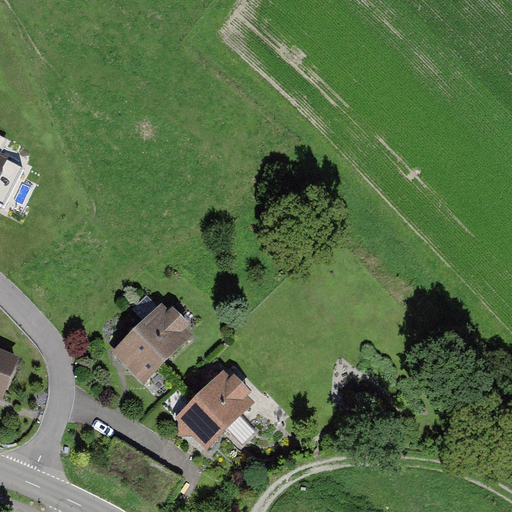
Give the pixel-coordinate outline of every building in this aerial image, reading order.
[(0,156),(0,205),(10,212),(32,176),(0,156)] [(171,309),(166,305),(114,356),(145,388),(166,367),(169,370),(200,339),(193,332),(198,327),(176,304),(171,309)] [(30,366),(0,352),(0,406),(11,411),(30,366)] [(232,380),(226,374),(173,426),(208,461),(233,436),(245,449),(259,435),(244,421),(258,407),(252,400),(257,396),(237,375),(232,380)] [(183,481),(117,441),(106,461),(171,500),(183,481)]
